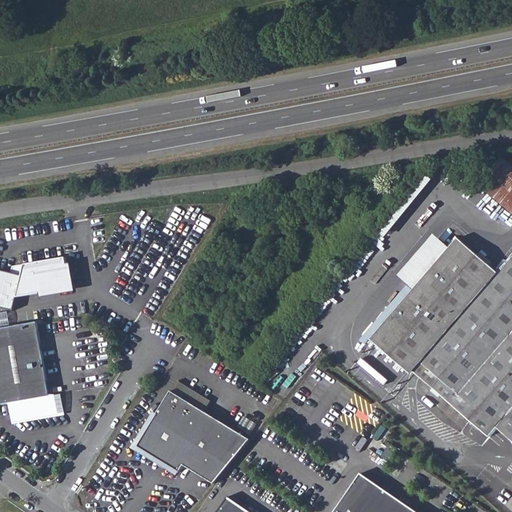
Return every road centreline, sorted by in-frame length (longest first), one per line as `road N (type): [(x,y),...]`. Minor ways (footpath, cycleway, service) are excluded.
road 1 (motorway): [(511,46),(0,142)]
road 2 (motorway): [(0,167),(511,72)]
road 3 (residential): [(0,211),(511,133)]
road 4 (residential): [(146,350),(52,506)]
